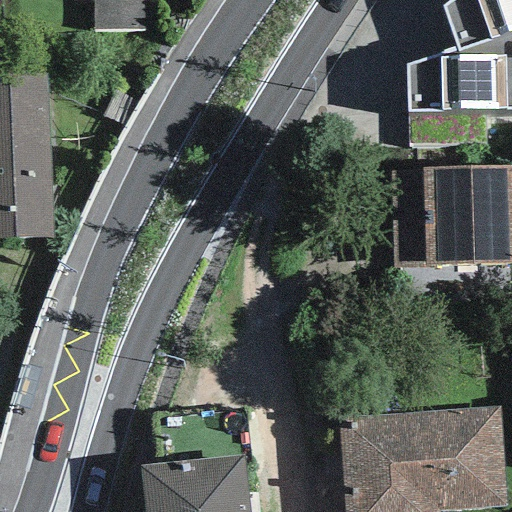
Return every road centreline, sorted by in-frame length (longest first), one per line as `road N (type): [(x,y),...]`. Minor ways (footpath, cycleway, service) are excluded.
road 1 (tertiary): [(87,511),(156,305),(338,0)]
road 2 (tertiary): [(249,0),(141,174),(98,271),(29,511)]
